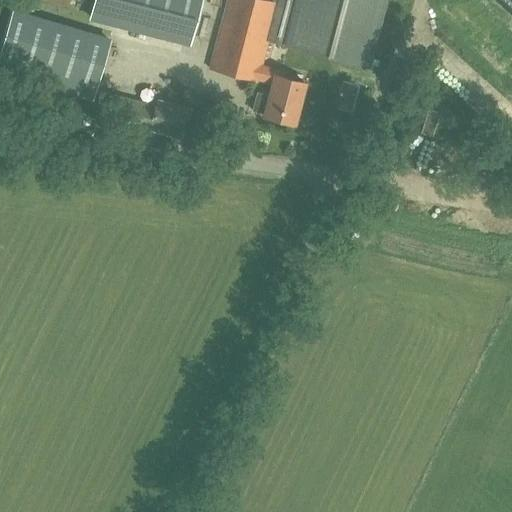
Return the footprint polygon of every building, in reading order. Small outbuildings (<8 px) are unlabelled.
[(41,0),(79,11),(82,0),(41,0)] [(94,0),(91,16),(190,42),(200,0),(94,0)] [(228,0),(211,68),(259,81),(259,80),(273,83),(270,96),(257,93),(253,110),(266,114),(265,116),(294,124),(304,82),(282,77),(283,71),(263,66),(269,40),(302,49),(367,65),(383,0),(228,0)] [(110,40),(12,12),(0,55),(0,73),(93,99),(110,40)] [(0,117),(32,122),(36,92),(0,88),(0,117)] [(181,137),(188,107),(158,99),(156,106),(115,95),(109,121),(150,131),(151,129),(181,137)]
